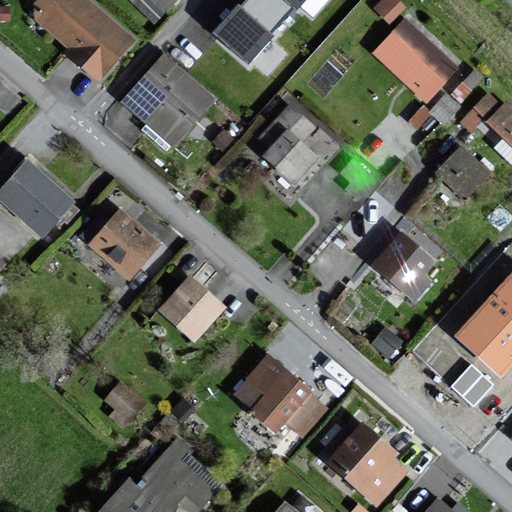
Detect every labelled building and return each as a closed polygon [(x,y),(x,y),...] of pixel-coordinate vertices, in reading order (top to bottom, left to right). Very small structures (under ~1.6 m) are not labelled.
[(134,40),(88,0),(41,0),(31,12),(75,51),(71,55),(99,79),(134,40)] [(164,12),(151,0),(132,0),(155,21),(164,12)] [(156,0),(166,9),(175,0),(156,0)] [(269,34),(294,4),(289,0),(249,0),(241,10),(269,34)] [(404,6),(397,0),(385,0),(376,10),(389,22),(404,6)] [(0,19),(9,19),(9,7),(0,6),(0,19)] [(249,61),(271,36),(269,34),(241,10),(238,7),(216,32),(249,61)] [(456,68),(405,21),(376,53),(426,100),(456,68)] [(163,58),(126,101),(177,143),(213,101),(163,58)] [(511,110),(505,104),(502,107),(488,94),(462,122),(472,131),(484,118),(511,143),(511,110)] [(294,182),(316,157),(300,142),(312,128),(289,107),(262,137),(273,147),(265,156),(294,182)] [(460,148),(438,173),(465,198),(488,173),(460,148)] [(354,150),(340,171),(368,192),(383,171),(354,150)] [(27,163),(0,194),(0,197),(43,234),(71,201),(27,163)] [(120,212),(92,244),(130,277),(158,245),(120,212)] [(402,235),(376,267),(415,299),(430,281),(423,275),(434,262),(402,235)] [(511,361),(511,278),(459,338),(501,375),(511,361)] [(191,279),(162,311),(195,340),(224,308),(191,279)] [(400,343),(385,330),(374,343),(389,356),(400,343)] [(268,357),(249,378),(268,395),(254,411),(276,429),(285,419),(303,435),(326,408),(268,357)] [(143,404),(121,384),(108,399),(130,419),(143,404)] [(364,424),(337,456),(353,470),(346,478),(376,505),(407,470),(394,458),(398,454),(364,424)] [(189,449),(180,441),(137,487),(131,482),(102,511),(166,511),(180,498),(195,511),(214,491),(180,459),(189,449)] [(350,511),(375,511),(361,499),(350,511)] [(450,511),(437,500),(427,511),(450,511)]
